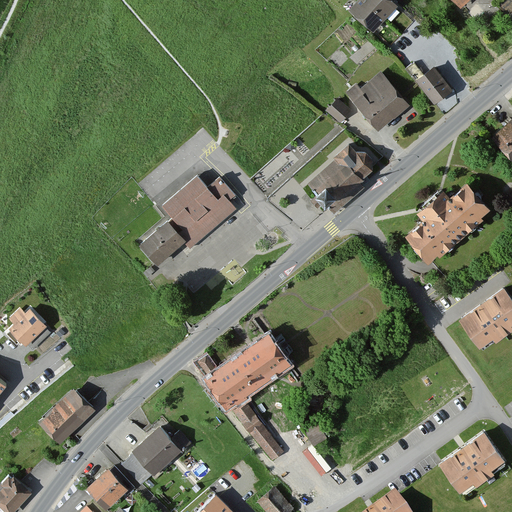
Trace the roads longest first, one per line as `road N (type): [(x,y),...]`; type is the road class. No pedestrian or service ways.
road 1 (secondary): [(38,511),(118,415),(354,210)]
road 2 (residential): [(486,400),(354,210)]
road 3 (secondary): [(354,210),(510,73)]
road 4 (residential): [(322,511),(486,400)]
